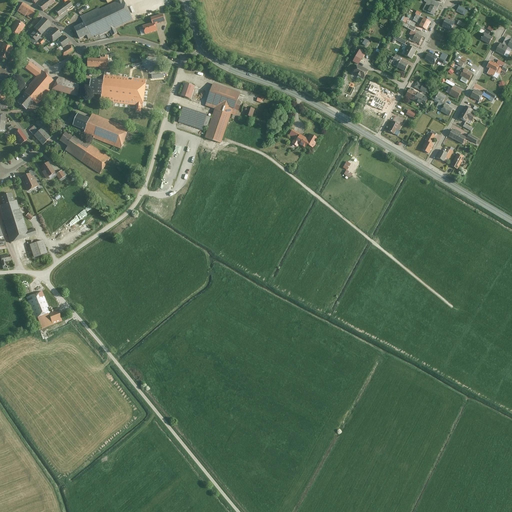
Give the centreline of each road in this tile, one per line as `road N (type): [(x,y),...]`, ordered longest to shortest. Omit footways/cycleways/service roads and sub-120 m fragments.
road 1 (track): [(204,143),(224,151),(227,140),(260,152),(452,307)]
road 2 (residential): [(18,271),(47,271),(126,215),(142,194),(187,56)]
road 3 (secondary): [(201,49),(377,141)]
road 4 (unclassified): [(448,5),(377,141)]
road 5 (residential): [(426,169),(500,38)]
